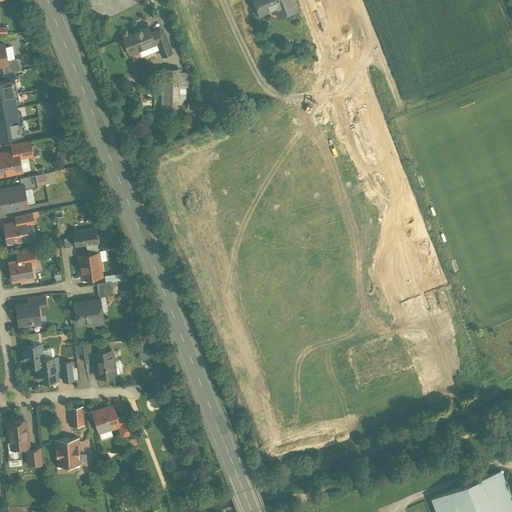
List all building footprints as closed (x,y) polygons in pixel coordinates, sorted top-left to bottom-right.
[(148,26),(135,31),(136,32),(124,37),(130,53),(145,47),(145,48),(158,43),(162,55),(172,52),(164,31),(159,29),(150,33),(148,26)] [(8,63),(2,64),(4,73),(13,71),(21,70),(19,57),(7,60),(8,63)] [(4,73),(2,73),(3,80),(11,78),(11,79),(15,78),(13,71),(4,73)] [(180,74),(166,74),(165,110),(177,110),(177,98),(179,98),(180,74)] [(3,80),(0,80),(0,109),(17,107),(11,79),(11,78),(3,80)] [(17,107),(0,109),(0,138),(22,135),(17,107)] [(29,140),(12,143),(13,152),(18,151),(19,157),(32,154),(36,153),(34,145),(31,146),(29,140)] [(10,154),(5,155),(4,154),(2,152),(0,152),(0,174),(22,171),(22,170),(23,168),(22,162),(20,160),(19,157),(18,151),(13,152),(11,152),(10,154)] [(36,174),(20,177),(21,185),(22,189),(24,189),(38,186),(36,174)] [(21,185),(0,189),(0,195),(3,210),(27,205),(24,189),(22,189),(21,185)] [(32,211),(25,213),(26,218),(27,221),(34,220),(32,211)] [(16,220),(15,222),(15,223),(12,224),(12,223),(11,222),(4,224),(8,242),(16,240),(18,241),(25,240),(27,238),(28,238),(24,220),(20,221),(19,220),(16,220)] [(95,227),(74,230),(73,230),(75,245),(76,245),(87,244),(88,254),(98,252),(95,227)] [(18,251),(19,258),(33,256),(34,263),(39,262),(36,247),(18,251)] [(88,254),(79,255),(82,278),(102,276),(98,252),(88,254)] [(19,258),(10,260),(13,279),(36,276),(34,263),(33,256),(19,258)] [(112,280),(97,282),(99,296),(114,294),(112,280)] [(44,294),(29,296),(30,304),(37,303),(38,303),(45,302),(44,294)] [(100,298),(75,302),(78,322),(86,321),(87,323),(89,325),(93,324),(95,322),(94,320),(103,318),(100,298)] [(30,304),(17,306),(19,324),(40,321),(38,303),(37,303),(30,304)] [(96,342),(83,343),(85,362),(95,361),(94,352),(97,351),(96,342)] [(57,356),(43,358),(41,343),(24,345),(25,351),(24,351),(25,358),(26,358),(27,365),(38,364),(39,371),(38,371),(39,378),(40,378),(40,381),(58,379),(56,365),(58,365),(57,356)] [(97,351),(94,352),(95,361),(97,376),(112,374),(111,364),(114,364),(112,349),(97,351)] [(71,361),(62,362),(62,364),(58,365),(62,365),(64,380),(73,379),(71,361)] [(82,406),(71,406),(71,418),(83,418),(82,406)] [(113,406),(105,409),(103,408),(93,411),(99,429),(108,426),(110,427),(119,424),(122,423),(120,416),(116,415),(113,406)] [(128,414),(120,416),(122,423),(119,424),(122,435),(134,431),(128,414)] [(26,419),(9,421),(11,447),(28,446),(27,440),(29,440),(28,433),(27,433),(26,419)] [(78,437),(56,438),(57,464),(80,463),(78,437)] [(42,447),(27,448),(29,464),(43,463),(42,447)] [(511,511),(511,494),(502,469),(431,497),(436,511),(511,511)]
